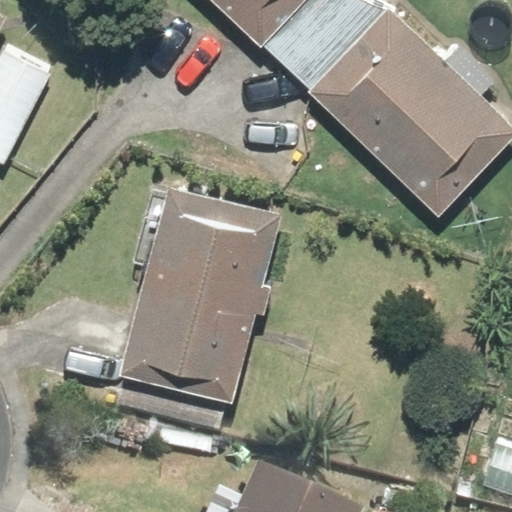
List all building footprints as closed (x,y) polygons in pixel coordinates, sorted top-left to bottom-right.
[(0,0),(0,33),(13,7),(0,0)] [(511,110),(395,0),(227,0),(444,206),(511,134),(511,110)] [(174,176),(128,363),(241,391),(288,204),(174,176)] [(511,437),(499,432),(482,474),(511,485),(511,437)] [(358,511),(258,468),(238,511),(358,511)]
